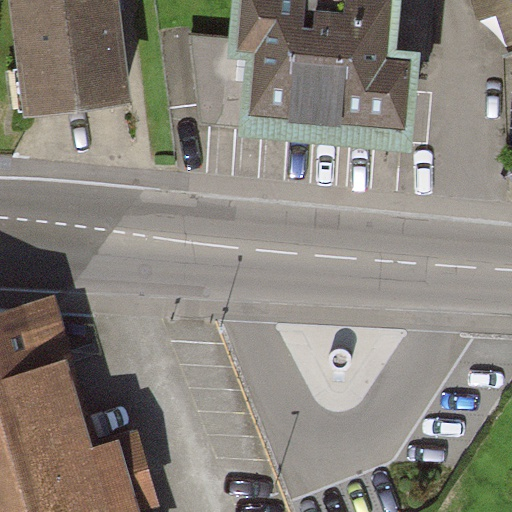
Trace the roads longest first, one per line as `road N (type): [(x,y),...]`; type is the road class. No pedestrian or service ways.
road 1 (tertiary): [(511,271),(128,235)]
road 2 (tertiary): [(128,235),(0,198)]
road 3 (tertiary): [(0,259),(128,235)]
